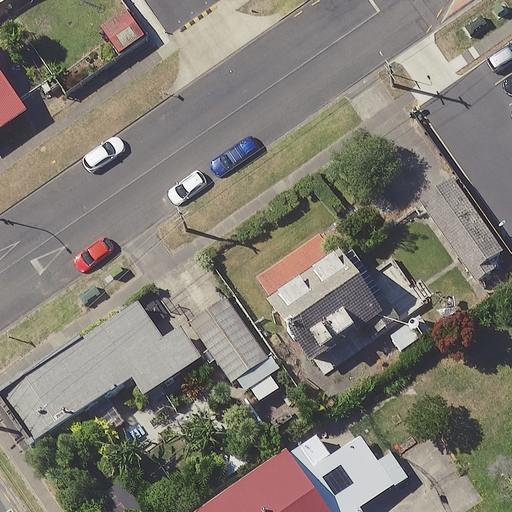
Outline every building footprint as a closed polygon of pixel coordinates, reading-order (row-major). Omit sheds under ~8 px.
[(41,0),(33,0),(0,17),(0,34),(7,48),(54,24),(41,0)] [(502,254),(452,180),(420,201),(476,283),(494,271),(489,263),(502,254)] [(335,253),(264,302),(307,362),(377,314),(335,253)] [(217,294),(195,261),(176,273),(197,307),(217,294)] [(200,359),(158,292),(0,392),(0,407),(26,449),(132,382),(141,396),(200,359)] [(265,363),(224,298),(191,318),(233,383),(265,363)] [(325,511),(283,450),(192,511),(325,511)]
